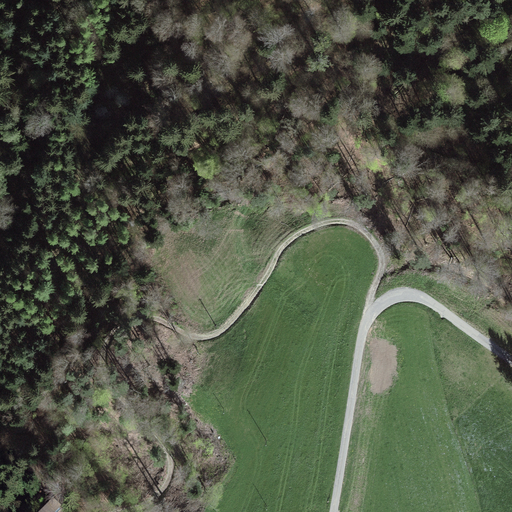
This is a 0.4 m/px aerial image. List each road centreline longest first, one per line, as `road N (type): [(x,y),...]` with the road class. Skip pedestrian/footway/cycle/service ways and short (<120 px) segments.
road 1 (unclassified): [(511,360),(422,296),(383,300),(359,344),(331,511)]
road 2 (track): [(233,315),(213,335),(199,336),(155,317),(132,318),(103,348),(107,382),(169,453),(159,494),(120,511)]
road 3 (track): [(266,274),(296,234),(321,222),(357,223),(382,265),(367,317)]
